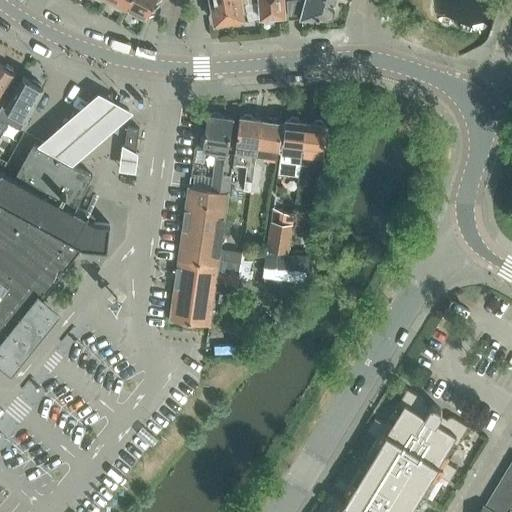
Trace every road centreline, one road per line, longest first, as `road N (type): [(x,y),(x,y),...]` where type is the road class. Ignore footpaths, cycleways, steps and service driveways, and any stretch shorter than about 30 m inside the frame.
road 1 (residential): [(279,511),(443,246),(469,234)]
road 2 (residential): [(135,347),(165,68)]
road 3 (residential): [(165,68),(359,58)]
road 4 (residential): [(165,68),(86,51),(0,2)]
road 5 (residential): [(480,135),(468,100),(446,83),(359,58)]
